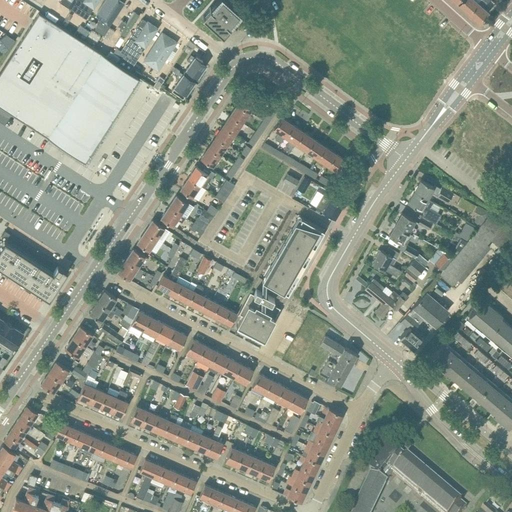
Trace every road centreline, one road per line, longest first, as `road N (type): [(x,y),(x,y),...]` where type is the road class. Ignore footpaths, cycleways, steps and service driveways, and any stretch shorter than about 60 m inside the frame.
road 1 (residential): [(15,386),(306,511)]
road 2 (residential): [(360,411),(94,269)]
road 3 (tertiary): [(393,359),(340,316),(326,288),(406,159)]
road 4 (tertiary): [(94,269),(237,64)]
road 5 (tertiary): [(406,159),(273,61),(237,64)]
road 6 (tertiary): [(393,359),(431,410),(511,477)]
road 7 (tertiary): [(503,449),(393,359)]
